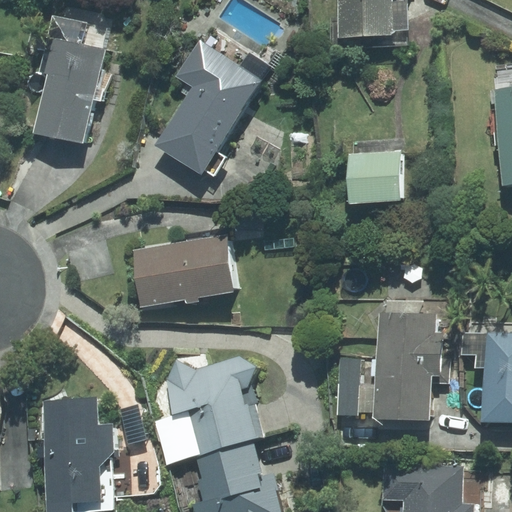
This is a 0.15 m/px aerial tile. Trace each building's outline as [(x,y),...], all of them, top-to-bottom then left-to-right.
[(239,0),(225,0),(215,18),(266,49),(281,25),(239,0)] [(350,0),(353,37),(409,32),(406,0),(350,0)] [(98,144),(114,51),(53,40),(47,74),(57,76),(46,135),(98,144)] [(217,174),(273,81),(206,41),(185,76),(202,86),(167,144),(217,174)] [(511,90),(498,93),(511,180),(511,90)] [(410,149),(358,155),(364,205),(416,199),(410,149)] [(246,234),(142,249),(151,307),(254,291),(246,234)] [(447,332),(447,314),(388,315),(389,359),(383,359),(383,377),(390,376),(390,420),(448,420),(447,376),(456,376),(456,332),(447,332)] [(511,332),(495,332),(494,422),(511,421),(511,332)] [(262,386),(274,366),(249,355),(201,369),(184,359),(173,377),(170,378),(181,415),(192,412),(198,433),(203,432),(211,456),(267,439),(273,438),(263,404),(260,405),(256,390),(262,388),(262,386)] [(341,413),(380,414),(381,378),(366,378),(366,357),(342,357),(341,413)] [(111,424),(108,395),(52,403),(64,506),(120,500),(116,464),(128,451),(124,422),(111,424)] [(0,428),(0,490),(9,489),(2,428),(0,428)] [(277,472),(267,439),(211,456),(203,459),(209,479),(204,481),(210,502),(201,505),(202,511),(295,511),(284,470),(277,472)] [(409,511),(484,511),(484,504),(470,503),(471,466),(390,463),(390,499),(410,500),(409,511)]
